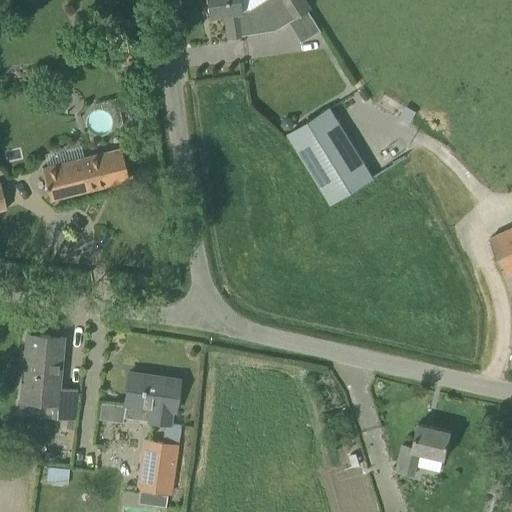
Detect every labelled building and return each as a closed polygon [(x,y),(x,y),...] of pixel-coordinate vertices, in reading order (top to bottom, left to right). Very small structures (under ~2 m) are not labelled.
[(240,9),(238,0),(206,0),(209,16),(224,14),(228,37),(243,35),(273,28),(289,21),(310,8),(304,0),(261,0),(248,8),(240,9)] [(331,202),(373,176),(330,108),(288,133),(331,202)] [(121,148),(42,167),(50,199),(128,179),(121,148)] [(506,274),(511,270),(511,227),(490,238),(506,274)] [(56,402),(55,416),(72,417),(75,389),(58,388),(63,336),(27,333),(20,399),(56,402)] [(122,416),(165,423),(169,423),(171,410),(174,411),(179,379),(129,372),(124,404),(122,416)] [(420,452),(445,458),(451,431),(425,425),(418,423),(413,446),(403,444),(398,463),(416,467),(420,452)] [(138,487),(138,488),(140,489),(168,493),(172,493),(179,445),(163,442),(145,440),(138,487)]
